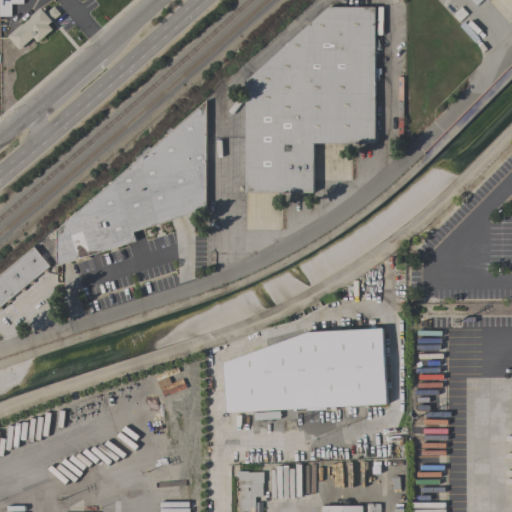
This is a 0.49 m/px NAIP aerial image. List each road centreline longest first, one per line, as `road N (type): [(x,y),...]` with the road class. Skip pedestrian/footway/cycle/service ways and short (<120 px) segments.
road 1 (primary): [(0,170),(200,0)]
road 2 (residential): [(511,340),(457,343),(455,511)]
